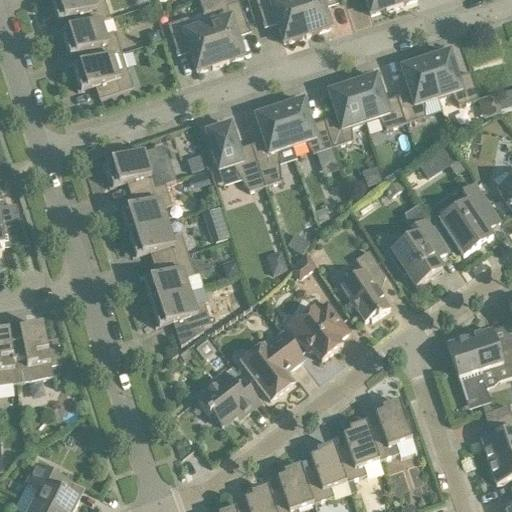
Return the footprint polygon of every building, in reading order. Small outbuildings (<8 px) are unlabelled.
[(55,26),(57,25),(58,26),(71,22),(76,33),(100,25),(101,27),(110,23),(103,2),(94,5),(92,0),(59,0),(50,3),(57,23),(54,25),(55,26)] [(307,41),(294,1),(281,6),(277,0),(257,0),(255,1),(263,28),(276,24),(284,48),(305,41),(306,42),(307,41)] [(297,0),(294,1),(307,41),(309,41),(308,40),(330,33),(322,8),(335,4),(333,0),(297,0)] [(364,0),(371,19),(386,14),(386,16),(394,13),(390,0),(364,0)] [(390,0),(394,13),(403,10),(402,9),(417,4),(415,0),(390,0)] [(203,18),(207,30),(220,70),(229,67),(228,66),(243,61),(235,37),(248,33),(239,6),(203,18)] [(212,73),(220,70),(207,30),(194,34),(188,23),(168,30),(176,57),(189,53),(197,77),(212,72),(212,73)] [(66,61),(69,59),(69,61),(83,57),(87,68),(112,60),(112,61),(122,58),(115,37),(105,40),(101,27),(100,25),(76,33),(62,38),(68,58),(65,60),(66,61)] [(152,48),(162,45),(159,35),(149,38),(152,48)] [(427,65),(425,65),(438,104),(451,100),(459,111),(479,104),(470,78),(457,82),(449,58),(447,58),(446,57),(427,63),(427,65)] [(122,58),(112,61),(112,60),(87,68),(73,73),(80,93),(77,95),(77,96),(80,94),(81,96),(95,92),(99,105),(133,93),(122,58)] [(405,129),(425,122),(442,116),(438,104),(425,65),(422,66),(422,65),(403,71),(403,73),(401,74),(409,98),(396,102),(405,129)] [(386,135),(405,129),(396,102),(384,106),(376,82),(374,82),(373,81),(354,87),(355,89),(352,90),(365,128),(378,124),(386,135)] [(351,133),(365,128),(352,90),(349,90),(349,89),(330,95),(330,97),(328,97),(335,122),(323,126),(332,153),(352,146),(351,133)] [(313,159),(332,153),(323,126),(311,130),(303,106),(301,106),(300,105),(281,112),(282,113),(279,114),(292,152),(305,148),(313,159)] [(260,177),(265,192),(284,185),(280,170),(296,165),(292,152),(279,114),(277,114),(276,113),(257,120),(257,121),(255,122),(262,146),(251,150),(260,177)] [(265,192),(260,177),(251,150),(238,154),(230,130),(228,131),(227,129),(208,136),(209,137),(206,138),(211,153),(208,154),(207,153),(206,153),(211,169),(213,169),(212,167),(215,166),(218,176),(233,172),(249,197),(265,192)] [(447,148),(436,155),(446,171),(458,164),(447,148)] [(109,193),(112,191),(112,193),(126,188),(130,201),(165,189),(158,168),(149,172),(144,157),(105,170),(111,189),(108,191),(109,193)] [(199,161),(187,166),(191,178),(204,173),(199,161)] [(0,180),(9,180),(6,167),(0,167),(0,180)] [(389,203),(404,194),(398,185),(384,195),(389,203)] [(511,185),(499,194),(511,214),(511,185)] [(130,201),(134,213),(121,218),(121,219),(118,220),(118,221),(122,221),(128,240),(167,227),(162,213),(172,210),(165,189),(130,201)] [(463,261),(487,245),(492,242),(488,235),(501,226),(476,189),(462,198),(468,207),(440,225),(463,261)] [(0,259),(1,260),(1,258),(1,259),(0,254),(4,253),(4,250),(9,250),(9,253),(29,251),(16,210),(0,211),(0,259)] [(220,212),(202,218),(206,229),(224,223),(220,212)] [(500,212),(495,216),(499,223),(505,220),(500,212)] [(329,224),(325,213),(316,216),(319,227),(329,224)] [(408,247),(393,257),(416,292),(434,280),(433,279),(440,275),(442,278),(443,277),(435,265),(448,256),(427,225),(404,240),(408,247)] [(132,263),(135,261),(136,263),(150,258),(154,271),(188,259),(181,238),(172,241),(167,227),(128,240),(134,259),(131,261),(132,263)] [(295,240),(287,251),(302,260),(309,249),(295,240)] [(287,275),(281,255),(267,260),(273,280),(287,275)] [(341,292),(364,327),(370,324),(372,327),(390,315),(373,290),(385,281),(369,256),(355,265),(363,277),(341,292)] [(154,271),(158,283),(144,287),(144,289),(141,290),(141,291),(145,291),(151,310),(190,297),(185,283),(195,280),(188,259),(154,271)] [(291,276),(298,285),(315,273),(305,259),(291,276)] [(239,279),(235,268),(228,270),(225,276),(227,283),(239,279)] [(159,333),(173,328),(177,341),(180,352),(203,336),(202,332),(211,329),(204,308),(195,311),(190,297),(151,310),(157,329),(154,331),(155,332),(158,331),(159,333)] [(350,337),(327,308),(317,316),(314,312),(289,331),(309,358),(313,355),(321,366),(343,350),(339,345),(350,337)] [(28,346),(11,350),(17,389),(31,387),(53,382),(51,372),(62,370),(56,346),(46,348),(43,332),(41,332),(42,333),(26,337),(28,346)] [(480,377),(483,386),(498,381),(500,386),(511,382),(511,359),(510,352),(498,356),(492,336),(469,343),(480,377)] [(0,391),(17,389),(11,350),(9,338),(8,338),(8,339),(0,340),(0,391)] [(303,366),(283,339),(265,353),(264,351),(241,368),(270,406),(293,389),(283,376),(288,372),(291,375),(303,366)] [(447,350),(453,369),(458,384),(459,384),(466,406),(477,402),(480,411),(481,411),(484,419),(488,431),(498,428),(511,423),(508,411),(493,416),(483,386),(480,377),(469,343),(447,350)] [(171,364),(178,359),(176,352),(168,355),(171,364)] [(232,372),(224,378),(212,388),(215,392),(197,405),(209,422),(212,419),(222,432),(241,417),(244,421),(260,409),(232,372)] [(369,439),(378,466),(399,459),(396,449),(412,444),(399,407),(382,413),(383,416),(375,419),(381,435),(369,439)] [(511,422),(511,423),(498,428),(501,439),(481,446),(489,468),(511,460),(511,422)] [(81,428),(76,439),(87,444),(92,433),(81,428)] [(378,466),(369,439),(366,428),(349,434),(350,438),(343,440),(348,457),(337,460),(346,488),(366,480),(363,471),(378,466)] [(346,488),(337,460),(333,450),(316,456),(317,459),(310,462),(315,478),(304,482),(313,509),(334,502),(331,493),(346,488)] [(511,460),(489,468),(496,490),(511,485),(511,460)] [(35,469),(25,490),(39,497),(33,509),(38,511),(75,511),(79,505),(60,496),(66,484),(35,469)] [(304,511),(313,509),(304,482),(300,471),(283,477),(285,481),(277,483),(283,500),(272,504),(269,497),(273,511),(304,511)] [(358,497),(354,485),(347,488),(351,499),(358,497)] [(273,511),(269,497),(268,493),(251,499),(252,502),(244,505),(246,511),(273,511)]
